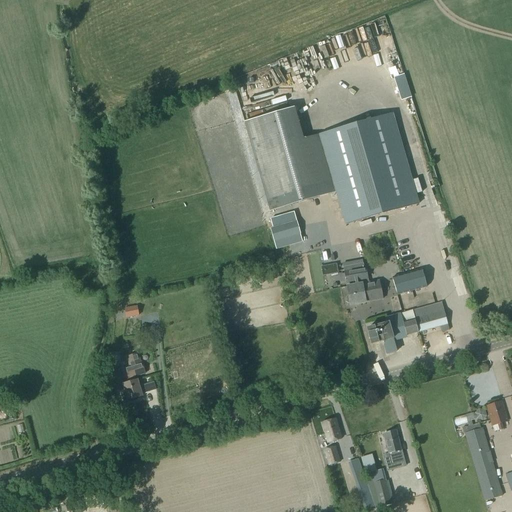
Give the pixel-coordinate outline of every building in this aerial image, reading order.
[(316,62),(301,66),(302,71),(317,68),(316,62)] [(410,98),(402,76),(394,78),(401,101),(410,98)] [(294,109),(244,123),(270,212),(336,193),(345,226),(419,205),(393,114),(303,140),(294,109)] [(329,200),(331,210),(337,208),(334,199),(329,200)] [(296,222),(270,230),(274,242),(300,235),(296,222)] [(335,265),(328,267),(330,276),(337,274),(335,265)] [(363,265),(344,269),(347,284),(349,283),(350,287),(346,288),(348,297),(346,298),(345,299),(346,303),(347,304),(349,304),(350,306),(382,300),(379,282),(368,284),(366,270),(364,270),(363,265)] [(422,270),(392,279),(397,296),(427,287),(422,270)] [(409,304),(430,301),(429,294),(408,298),(409,304)] [(382,325),(366,330),(371,347),(385,342),(389,356),(395,354),(392,341),(393,340),(406,336),(418,333),(418,334),(448,325),(442,303),(412,311),(411,311),(380,320),(382,325)] [(125,308),(126,318),(138,316),(136,306),(125,308)] [(129,367),(125,368),(129,380),(129,379),(134,378),(145,375),(141,363),(138,354),(126,358),(129,367)] [(130,383),(123,385),(128,401),(142,397),(137,381),(135,382),(134,378),(129,379),(130,383)] [(501,402),(485,407),(491,427),(496,426),(498,432),(502,430),(501,425),(508,423),(501,402)] [(335,420),(322,424),(328,444),(342,440),(335,420)] [(482,429),(464,435),(484,502),(502,497),(482,429)] [(396,432),(383,435),(388,455),(401,452),(396,432)] [(336,449),(325,453),(330,468),(341,465),(336,449)] [(369,459),(362,460),(365,475),(372,473),(369,459)] [(390,502),(384,479),(372,482),(378,505),(390,502)]
